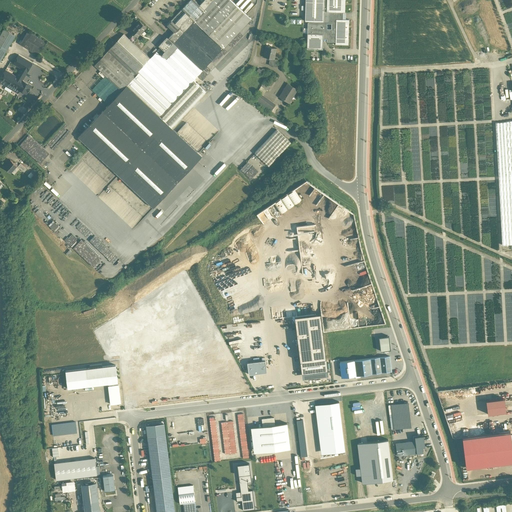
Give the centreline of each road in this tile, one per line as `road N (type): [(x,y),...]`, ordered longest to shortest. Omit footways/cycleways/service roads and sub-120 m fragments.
road 1 (unclassified): [(364,0),(364,226),(414,380)]
road 2 (unclassified): [(414,380),(136,414),(144,511)]
road 3 (residential): [(137,0),(0,149)]
road 4 (unknown): [(45,155),(58,168),(36,199),(53,223),(106,267),(137,244)]
road 5 (unclassified): [(315,511),(448,495)]
road 6 (unclassified): [(414,380),(448,495)]
